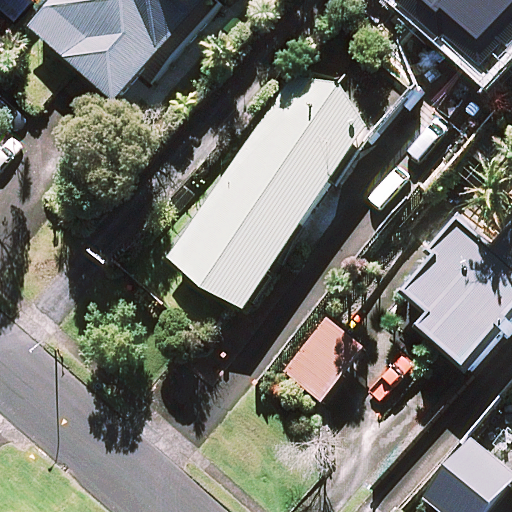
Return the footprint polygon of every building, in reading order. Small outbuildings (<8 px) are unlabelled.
[(67,0),(37,35),(125,110),(219,0),(67,0)] [(511,0),(397,0),(501,81),(511,66),(511,0)] [(415,93),(359,54),(347,71),(300,86),(175,267),(251,320),(372,146),(376,149),(415,93)] [(511,337),(511,249),(505,257),(472,228),(408,301),(432,323),(424,332),(476,378),(511,337)] [(369,354),(328,321),(285,374),(325,407),(369,354)] [(498,511),(511,495),(511,474),(474,444),(427,503),(438,511),(498,511)]
